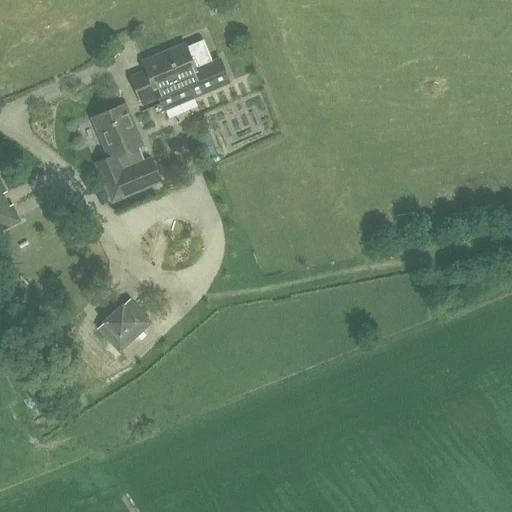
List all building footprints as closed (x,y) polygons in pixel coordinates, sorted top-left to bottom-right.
[(186,46),(185,44),(144,61),(147,70),(132,77),(143,103),(159,96),(166,111),(232,82),(221,58),(212,62),(203,39),(186,46)] [(125,103),(93,117),(110,157),(97,163),(113,201),(162,180),(152,158),(145,161),(138,146),(143,144),(125,103)] [(198,239),(210,281),(299,254),(283,204),(256,213),(244,173),(175,194),(189,242),(198,239)] [(0,229),(20,220),(12,206),(5,209),(0,199),(0,194),(5,191),(0,180),(0,229)] [(228,326),(240,355),(355,306),(339,269),(272,297),(275,306),(228,326)] [(129,300),(99,327),(120,349),(149,322),(129,300)] [(251,385),(369,343),(357,311),(240,353),(251,385)]
